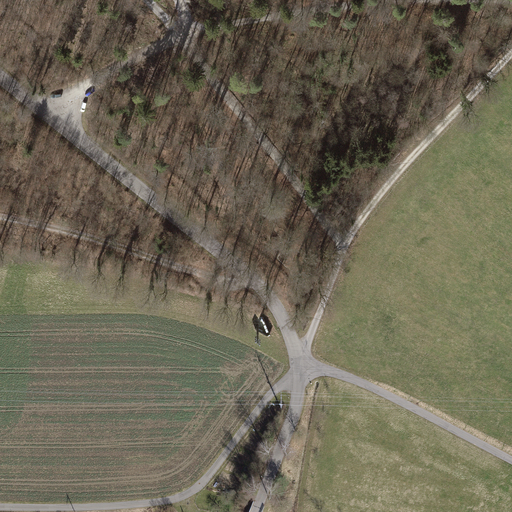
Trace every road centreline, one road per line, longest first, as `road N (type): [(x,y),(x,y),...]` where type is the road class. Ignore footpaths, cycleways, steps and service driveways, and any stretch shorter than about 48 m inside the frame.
road 1 (tertiary): [(0,77),(271,299),(302,370)]
road 2 (track): [(511,53),(377,200),(297,351)]
road 3 (unclassified): [(0,507),(74,509),(179,497),(211,473),(264,402),(302,370)]
road 4 (track): [(342,254),(185,35),(178,0)]
road 5 (track): [(271,299),(0,218)]
road 6 (unclassified): [(302,370),(378,390),(511,460)]
road 7 (track): [(387,0),(185,35)]
road 8 (track): [(51,117),(92,81),(185,35)]
road 9 (tertiary): [(302,370),(258,511)]
